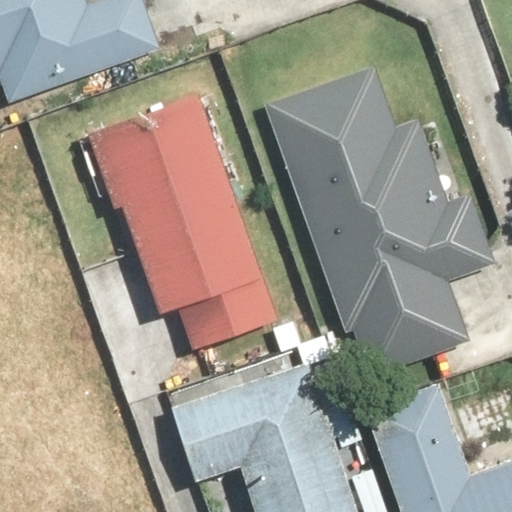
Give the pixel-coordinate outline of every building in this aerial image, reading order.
[(93,0),(0,0),(0,74),(4,73),(15,103),(173,47),(155,0),(97,0),(94,1),(93,0)] [(385,69),(270,110),(350,333),(361,329),(378,375),(473,342),(451,280),(504,261),(479,192),(452,202),(422,119),(404,125),(385,69)] [(292,321),(207,89),(94,130),(123,210),(132,206),(171,314),(185,309),(202,354),(292,321)] [(372,511),(321,358),(179,406),(205,480),(251,464),(267,511),(372,511)] [(442,380),(371,406),(410,511),(511,511),(511,457),(476,471),(442,380)]
